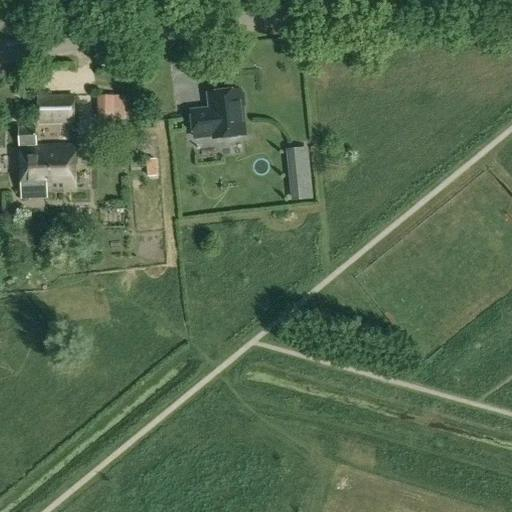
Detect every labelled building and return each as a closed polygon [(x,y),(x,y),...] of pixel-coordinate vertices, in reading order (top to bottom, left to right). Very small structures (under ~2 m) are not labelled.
[(240,94),(240,91),(209,95),(211,110),(192,112),(195,138),(214,136),(215,139),(245,136),(242,107),(245,106),(243,94),(240,94)] [(75,122),(75,96),(39,97),(39,122),(75,122)] [(125,96),(99,96),(99,120),(125,120),(125,96)] [(78,191),(76,145),(37,147),(36,127),(20,128),(23,199),(49,198),(49,192),(78,191)] [(288,147),(290,175),(312,173),(309,145),(288,147)] [(314,198),(312,173),(290,175),(292,199),(314,198)]
